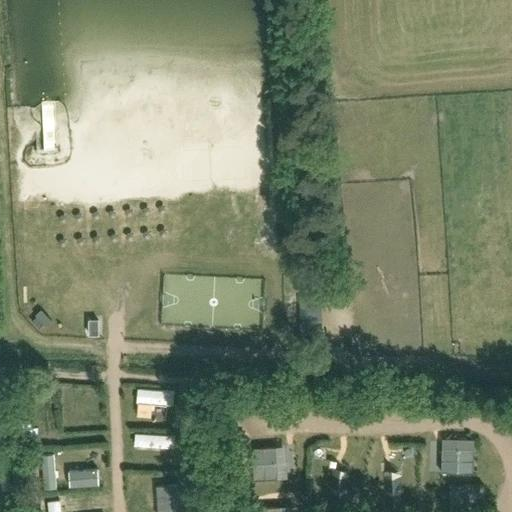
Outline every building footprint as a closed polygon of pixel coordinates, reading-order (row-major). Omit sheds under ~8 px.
[(295,298),(296,330),(316,330),(316,298),(295,298)] [(131,388),(131,403),(168,403),(168,388),(131,388)] [(129,445),(168,445),(168,433),(129,432),(129,445)] [(435,470),(468,472),(470,438),(437,436),(435,470)] [(248,478),(293,475),(291,444),(246,447),(248,478)] [(386,505),(403,504),(401,476),(384,477),(386,505)] [(153,481),(151,511),(181,511),(183,482),(153,481)] [(441,511),(478,511),(479,484),(442,483),(441,511)]
